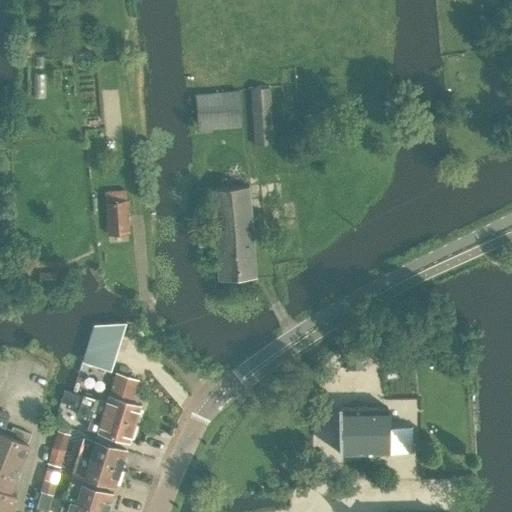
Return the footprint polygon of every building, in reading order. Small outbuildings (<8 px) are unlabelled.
[(254,144),(272,143),(269,87),(250,89),(254,144)] [(197,132),(209,131),(209,128),(240,126),(238,91),(194,95),(197,132)] [(256,275),(248,185),(210,188),(214,230),(197,232),(198,248),(215,246),(218,278),(256,275)] [(107,233),(127,232),(125,200),(104,201),(107,233)] [(38,288),(63,285),(61,271),(37,274),(38,288)] [(109,371),(124,323),(92,324),(81,362),(109,371)] [(346,350),(346,369),(362,369),(362,350),(346,350)] [(94,398),(90,411),(133,424),(139,405),(130,402),(137,379),(114,372),(105,402),(94,398)] [(83,395),(77,416),(89,420),(86,428),(96,431),(128,441),(133,424),(90,411),(94,398),(83,395)] [(387,428),(386,407),(338,407),(339,453),(387,453),(387,451),(411,451),(411,427),(387,428)] [(0,432),(1,433),(3,428),(9,415),(0,411),(0,432)] [(32,435),(12,427),(11,431),(3,428),(1,433),(0,432),(0,511),(9,511),(16,496),(8,493),(32,435)] [(55,431),(51,446),(65,450),(69,434),(55,431)] [(83,436),(77,454),(120,467),(125,449),(94,440),(83,436)] [(60,468),(65,450),(51,446),(46,464),(60,468)] [(115,485),(120,467),(77,454),(72,471),(115,485)] [(53,494),(56,482),(43,479),(40,490),(53,494)] [(106,511),(112,493),(69,480),(63,497),(106,511)] [(48,511),(53,494),(40,490),(35,507),(48,511)] [(105,511),(106,511),(63,497),(58,511),(105,511)]
